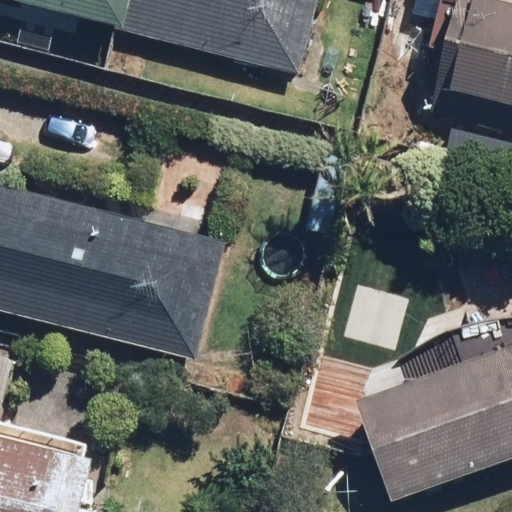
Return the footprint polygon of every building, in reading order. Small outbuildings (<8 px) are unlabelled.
[(29,0),(132,25),(130,34),(305,76),(323,0),(29,0)] [(511,0),(462,0),(434,111),(511,130),(511,0)] [(0,301),(205,354),(233,244),(0,183),(0,301)] [(403,497),(511,460),(511,349),(369,398),(403,497)] [(18,361),(0,356),(0,418),(3,420),(18,361)] [(92,511),(106,458),(0,432),(0,511),(92,511)]
